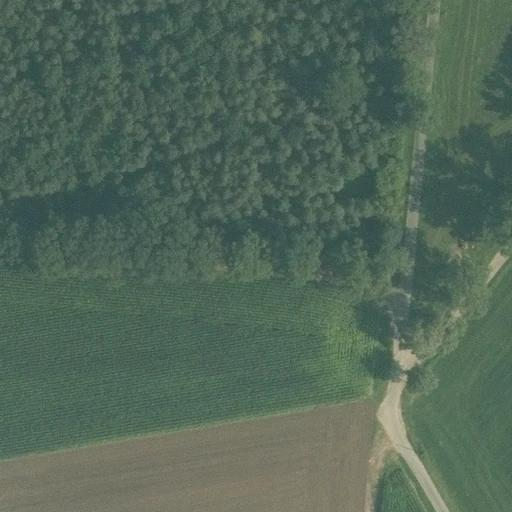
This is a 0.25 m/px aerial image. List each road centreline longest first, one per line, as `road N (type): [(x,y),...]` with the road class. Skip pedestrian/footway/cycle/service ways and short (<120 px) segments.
road 1 (track): [(405,283),(0,236)]
road 2 (unclassified): [(511,240),(397,381),(388,408),(441,511)]
